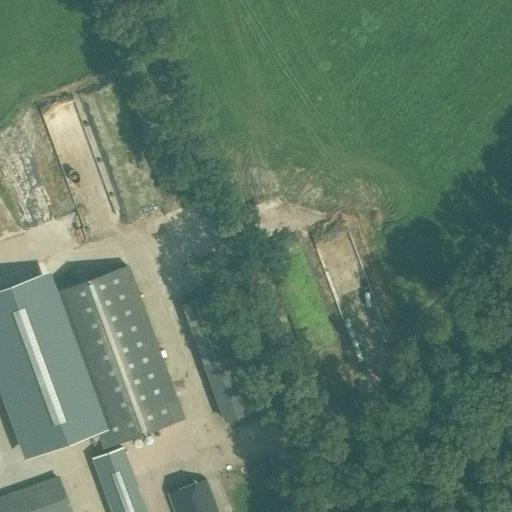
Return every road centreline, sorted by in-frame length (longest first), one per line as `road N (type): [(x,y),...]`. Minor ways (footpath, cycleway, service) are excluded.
road 1 (unclassified): [(317,511),(121,0)]
road 2 (track): [(511,225),(294,456)]
